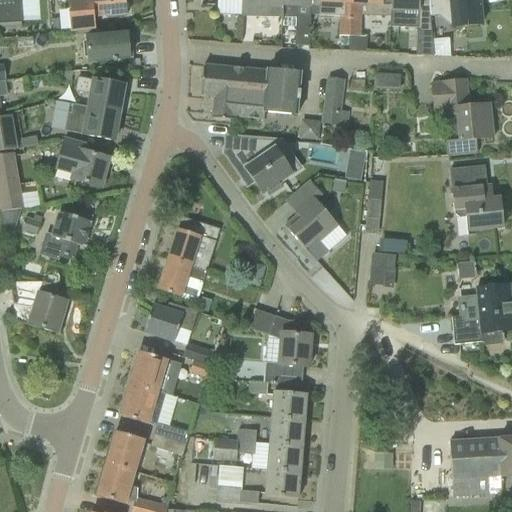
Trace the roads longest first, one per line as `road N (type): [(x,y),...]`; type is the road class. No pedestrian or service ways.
road 1 (residential): [(334,511),(350,325),(317,298),(190,143),(162,136)]
road 2 (residential): [(72,438),(162,136)]
road 3 (residential): [(162,136),(171,100),(166,0)]
